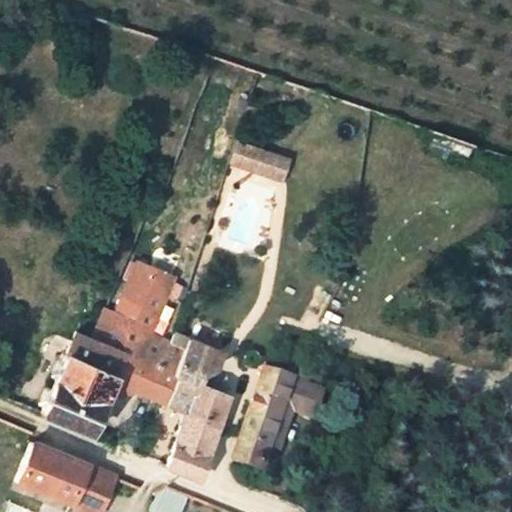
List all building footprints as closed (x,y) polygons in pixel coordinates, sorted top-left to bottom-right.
[(421,152),(463,164),(469,141),(428,127),(421,152)] [(235,139),(227,163),(279,180),(287,157),(235,139)] [(99,309),(85,339),(157,368),(168,340),(153,333),(174,278),(133,261),(110,314),(99,309)] [(65,331),(32,412),(82,432),(106,376),(121,382),(120,389),(144,398),(157,368),(85,339),(65,331)] [(190,339),(175,376),(205,388),(220,352),(190,339)] [(249,357),(245,354),(242,354),(238,356),(235,359),(234,364),(236,368),(238,370),(243,371),(247,369),(250,366),(251,361),(249,357)] [(251,471),(262,442),(280,393),(289,369),(265,361),(263,371),(257,369),(248,395),(223,460),(251,471)] [(190,477),(218,393),(205,388),(175,376),(157,368),(144,398),(179,412),(161,466),(190,477)] [(289,369),(280,393),(290,397),(308,402),(318,379),(289,369)] [(272,445),(290,397),(280,393),(262,442),(272,445)] [(7,480),(63,503),(78,465),(22,441),(7,480)] [(92,511),(106,477),(78,465),(63,503),(84,511),(92,511)] [(154,488),(145,511),(179,511),(184,498),(154,488)]
